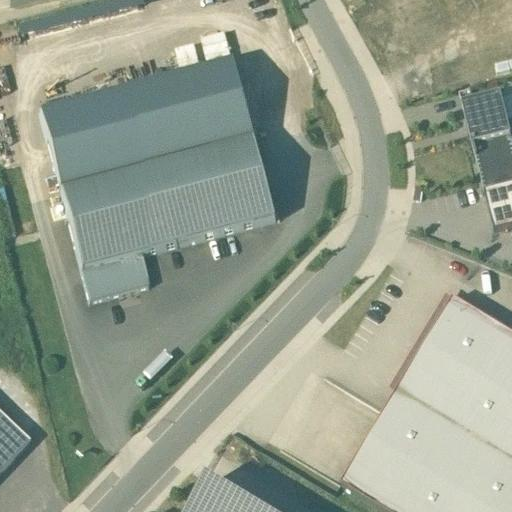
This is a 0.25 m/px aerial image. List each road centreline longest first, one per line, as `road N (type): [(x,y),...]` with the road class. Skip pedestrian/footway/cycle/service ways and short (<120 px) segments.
road 1 (unclassified): [(113,511),(350,262),(379,209)]
road 2 (unclassified): [(313,0),(364,104),(379,209)]
